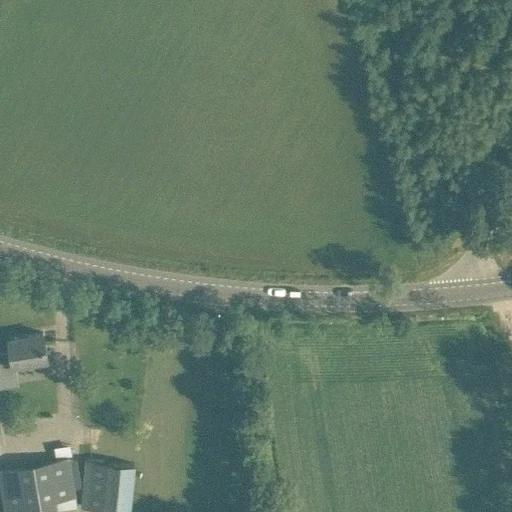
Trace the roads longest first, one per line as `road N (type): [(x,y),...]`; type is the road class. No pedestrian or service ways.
road 1 (tertiary): [(451,295),(244,295),(83,269),(0,246)]
road 2 (track): [(511,13),(491,53),(460,60),(444,43),(457,0)]
